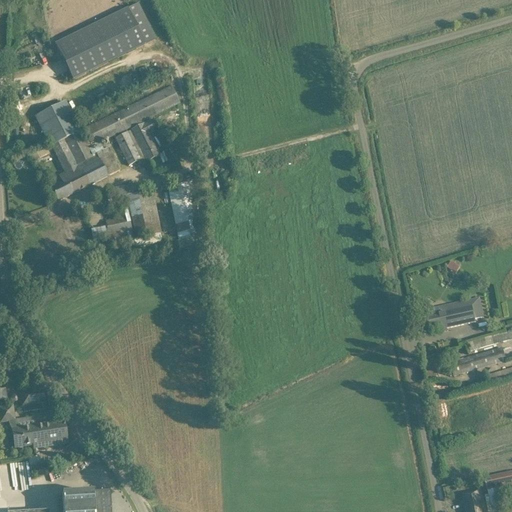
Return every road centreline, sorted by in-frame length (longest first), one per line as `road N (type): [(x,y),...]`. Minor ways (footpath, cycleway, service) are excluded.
road 1 (unclassified): [(437,511),(352,74),(511,20)]
road 2 (unclassified): [(138,511),(11,325),(0,248)]
